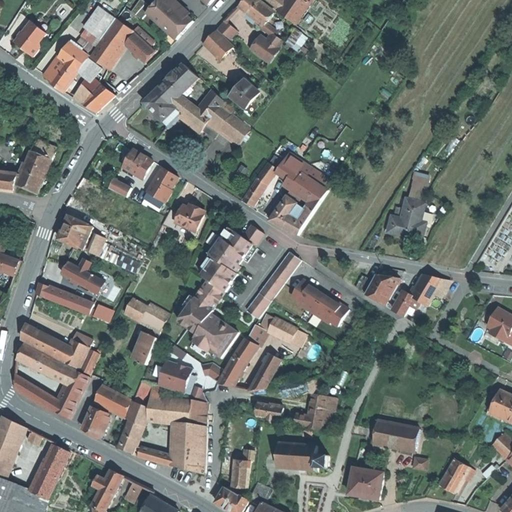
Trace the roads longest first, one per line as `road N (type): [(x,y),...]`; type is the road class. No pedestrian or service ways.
road 1 (residential): [(106,123),(291,242),(511,282)]
road 2 (tertiary): [(0,386),(20,409),(205,506)]
road 3 (tertiary): [(51,212),(0,386)]
road 4 (tertiary): [(229,0),(106,123)]
road 5 (residential): [(100,130),(0,57)]
